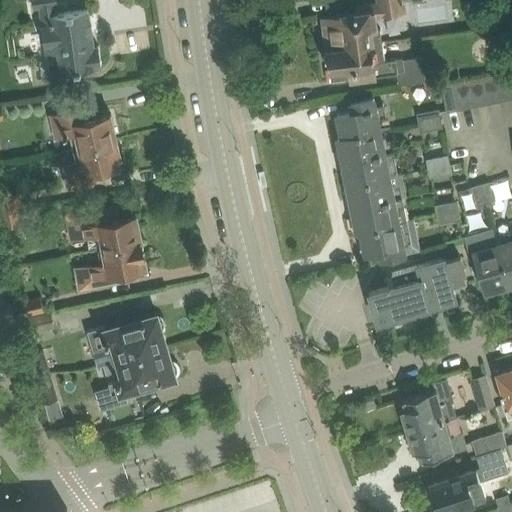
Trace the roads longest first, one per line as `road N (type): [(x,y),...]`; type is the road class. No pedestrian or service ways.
road 1 (tertiary): [(286,398),(230,189),(196,0)]
road 2 (unclassified): [(511,326),(366,373)]
road 3 (tertiary): [(326,511),(286,398)]
